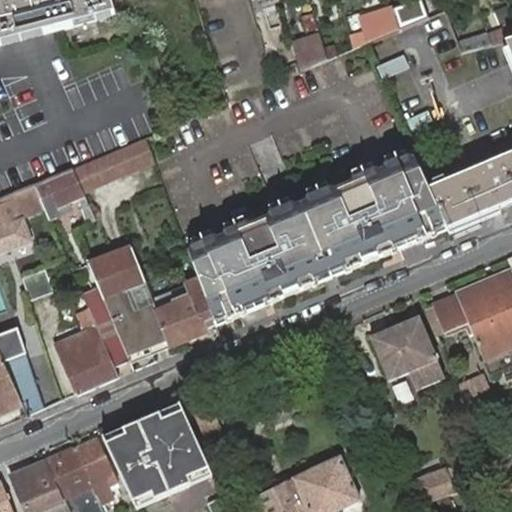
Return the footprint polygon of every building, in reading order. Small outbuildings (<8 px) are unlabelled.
[(0,0),(0,46),(29,39),(117,16),(111,0),(0,0)] [(118,20),(134,16),(129,0),(111,0),(117,16),(118,20)] [(421,0),(420,0),(393,9),(400,31),(428,19),(421,0)] [(351,39),(355,51),(359,49),(363,46),(400,31),(393,9),(361,19),(366,35),(351,39)] [(487,34),(459,42),(464,54),(492,47),(487,34)] [(293,44),(302,73),(311,69),(328,62),(324,50),(320,36),(293,44)] [(497,211),(511,204),(511,41),(507,44),(511,56),(511,156),(478,170),(430,191),(448,231),(497,211)] [(324,50),(328,62),(338,58),(334,47),(324,50)] [(382,80),(410,70),(404,56),(377,66),(382,80)] [(146,139),(73,170),(84,193),(155,163),(146,139)] [(389,169),(407,161),(404,154),(385,162),(389,169)] [(412,246),(448,231),(430,191),(427,184),(415,158),(407,161),(389,169),(381,173),(376,175),(366,178),(364,171),(362,172),(366,179),(362,180),(370,197),(375,208),(395,253),(412,246)] [(372,168),(364,171),(366,178),(376,175),(372,168)] [(73,170),(35,187),(40,197),(50,193),(58,210),(81,200),(83,207),(88,226),(97,222),(84,193),(73,170)] [(362,180),(359,173),(353,175),(356,183),(362,180)] [(195,249),(189,252),(200,283),(217,327),(254,312),(395,253),(375,208),(370,197),(362,180),(356,183),(331,193),(322,197),(318,190),(321,197),(312,201),(292,209),(283,213),(280,206),(279,206),(282,213),(273,217),(247,228),(238,232),(235,225),(234,225),(237,233),(228,236),(223,238),(214,242),(195,249)] [(322,197),(331,193),(328,186),(318,190),(322,197)] [(0,256),(33,244),(21,208),(40,199),(40,197),(35,187),(16,195),(6,199),(8,204),(0,207),(0,256)] [(308,194),(312,201),(321,197),(318,190),(308,194)] [(289,202),(280,206),(283,213),(292,209),(289,202)] [(270,210),(273,217),(282,213),(279,206),(270,210)] [(244,221),(235,225),(238,232),(247,228),(244,221)] [(225,229),(228,236),(237,233),(234,225),(225,229)] [(192,242),(195,249),(214,242),(211,235),(192,242)] [(90,267),(130,363),(149,356),(146,350),(153,347),(169,341),(155,305),(138,313),(129,293),(147,285),(140,268),(133,249),(90,267)] [(55,294),(46,271),(23,281),(31,303),(55,294)] [(511,347),(511,271),(457,295),(433,304),(446,334),(469,324),(484,360),(511,347)] [(155,305),(169,341),(172,349),(209,334),(209,332),(218,328),(217,327),(200,283),(153,300),(155,305)] [(94,291),(83,296),(90,311),(95,323),(106,318),(94,291)] [(57,347),(78,396),(79,397),(120,379),(116,369),(100,334),(95,323),(90,311),(80,316),(87,333),(57,347)] [(418,391),(446,379),(424,328),(420,319),(372,340),(391,383),(410,374),(418,391)] [(110,330),(100,334),(116,369),(126,365),(110,330)] [(0,417),(23,407),(13,383),(0,354),(0,417)] [(397,406),(414,400),(406,378),(390,384),(397,406)] [(483,378),(459,388),(471,415),(494,405),(483,378)] [(186,418),(180,406),(104,439),(138,511),(213,478),(204,458),(193,435),(186,418)] [(193,435),(216,424),(209,407),(186,418),(193,435)] [(193,435),(204,458),(227,448),(216,424),(193,435)] [(99,439),(75,450),(101,506),(114,499),(109,488),(119,483),(99,439)] [(492,442),(483,446),(491,465),(501,461),(492,442)] [(103,511),(101,506),(75,450),(51,461),(74,511),(75,511),(91,505),(93,511),(103,511)] [(340,511),(342,511),(361,502),(360,501),(347,472),(343,465),(341,460),(245,504),(249,511),(340,511)] [(26,511),(40,511),(65,502),(47,463),(12,477),(26,511)] [(444,472),(414,482),(423,503),(452,494),(444,472)] [(13,511),(2,483),(0,483),(0,511),(13,511)] [(211,511),(228,511),(223,499),(208,505),(211,511)] [(453,511),(449,499),(429,506),(430,511),(453,511)]
